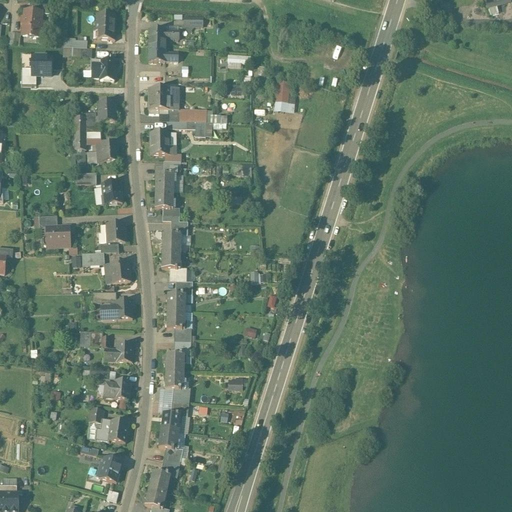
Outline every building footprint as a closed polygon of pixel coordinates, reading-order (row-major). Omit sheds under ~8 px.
[(508,0),(483,0),(487,10),(496,7),(510,4),(508,0)] [(52,6),(30,4),(30,14),(42,16),(51,17),(52,6)] [(496,7),(487,10),(489,18),(498,15),(496,7)] [(30,14),(25,14),(22,37),(39,39),(40,30),(42,30),(42,23),(41,23),(42,16),(30,14)] [(115,18),(97,17),(96,34),(98,34),(97,42),(114,43),(115,33),(114,33),(115,18)] [(195,20),(184,19),(184,29),(195,29),(195,20)] [(166,32),(150,32),(149,48),(165,48),(165,41),(166,33),(166,32)] [(179,33),(166,33),(165,41),(179,42),(179,33)] [(86,43),(76,43),(76,41),(64,41),(64,50),(81,50),(85,50),(86,43)] [(165,48),(149,48),(149,64),(165,64),(165,55),(165,48)] [(81,50),(64,50),(63,58),(80,59),(81,51),(81,50)] [(85,51),(81,51),(80,59),(91,59),(91,51),(85,51)] [(178,55),(165,55),(165,64),(178,64),(178,55)] [(229,57),(230,69),(242,69),(242,65),(249,65),(249,56),(229,57)] [(42,59),(32,59),(32,71),(31,79),(36,79),(40,79),(40,78),(52,78),(52,67),(52,68),(53,58),(42,58),(42,59)] [(115,64),(105,64),(105,61),(101,61),(101,62),(91,62),(90,73),(92,73),(92,80),(100,80),(100,82),(114,83),(115,64)] [(264,69),(254,68),(253,82),(271,83),(272,77),(263,76),(264,69)] [(36,79),(31,79),(32,71),(22,70),(21,88),(36,88),(36,79)] [(290,85),(278,84),(274,112),(293,115),(294,107),(287,106),(290,85)] [(179,91),(149,91),(148,113),(149,113),(149,116),(159,117),(159,113),(168,113),(178,113),(179,91)] [(115,104),(98,105),(99,120),(96,120),(96,126),(100,125),(116,125),(115,104)] [(207,113),(178,113),(168,113),(168,124),(187,125),(206,125),(207,113)] [(96,115),(84,116),(84,120),(86,120),(86,134),(100,134),(100,125),(96,126),(96,120),(96,115)] [(84,120),(74,120),(74,134),(86,134),(86,120),(84,120)] [(206,125),(187,125),(186,132),(195,132),(195,139),(205,140),(206,125)] [(86,134),(74,134),(74,153),(86,153),(86,134)] [(169,149),(169,135),(151,136),(151,158),(176,157),(176,149),(169,149)] [(117,146),(101,147),(102,158),(99,158),(99,165),(118,164),(117,146)] [(181,171),(164,170),(164,177),(156,177),(155,194),(173,194),(174,185),(171,185),(171,178),(180,178),(181,171)] [(96,175),(76,176),(76,183),(96,183),(96,175)] [(120,185),(102,187),(104,199),(102,199),(103,208),(122,205),(120,185)] [(173,194),(155,194),(155,211),(163,211),(162,218),(179,219),(180,211),(171,211),(171,203),(173,203),(173,194)] [(57,219),(39,220),(40,231),(46,231),(46,230),(58,230),(57,219)] [(124,226),(107,227),(107,236),(108,246),(118,246),(125,245),(124,226)] [(67,235),(65,232),(64,229),(58,230),(46,230),(46,231),(47,238),(45,239),(43,241),(43,247),(46,249),(50,249),(52,247),(55,250),(70,250),(69,235),(67,235)] [(188,231),(171,230),(171,237),(163,237),(162,254),(180,254),(181,245),(178,245),(178,238),(187,238),(188,231)] [(118,246),(108,246),(100,246),(101,256),(104,255),(119,255),(118,246)] [(0,250),(0,258),(6,259),(13,260),(14,252),(0,250)] [(180,254),(162,254),(162,271),(170,272),(169,279),(186,279),(186,271),(178,271),(178,264),(180,264),(180,254)] [(101,256),(82,256),(82,268),(105,268),(105,267),(104,255),(101,256)] [(128,264),(111,266),(105,267),(105,268),(107,287),(130,284),(128,264)] [(268,284),(268,274),(251,275),(252,285),(268,284)] [(192,291),(176,290),(175,297),(167,297),(167,314),(185,315),(185,306),(183,306),(183,298),(192,298),(192,291)] [(116,295),(92,295),(93,305),(111,305),(116,304),(116,295)] [(116,304),(111,305),(111,311),(101,311),(102,323),(117,323),(116,304)] [(116,304),(117,323),(132,322),(132,304),(116,304)] [(185,315),(167,314),(167,332),(174,332),(174,339),(191,339),(191,331),(182,331),(183,324),(185,324),(185,315)] [(72,341),(80,341),(79,324),(71,325),(72,341)] [(249,328),(245,336),(255,341),(259,333),(249,328)] [(103,335),(90,334),(90,346),(102,346),(102,340),(103,340),(103,335)] [(103,340),(102,340),(102,346),(90,346),(90,350),(109,350),(109,340),(103,340)] [(133,348),(117,347),(117,353),(104,353),(104,364),(117,364),(117,365),(132,365),(133,348)] [(174,357),(166,357),(166,374),(184,375),(184,365),(182,365),(182,358),(191,358),(191,350),(174,350),(174,357)] [(110,374),(98,373),(97,381),(110,382),(110,374)] [(184,375),(166,374),(165,391),(173,392),(173,398),(190,399),(190,391),(181,391),(181,383),(184,384),(184,375)] [(244,392),(244,380),(229,381),(229,393),(244,392)] [(131,385),(115,383),(114,388),(106,387),(104,400),(113,401),(129,403),(131,385)] [(171,417),(163,416),(161,433),(179,435),(180,426),(177,426),(178,418),(187,420),(188,412),(171,410),(171,417)] [(103,413),(92,411),(89,424),(101,426),(102,422),(103,413)] [(109,443),(112,423),(102,422),(101,426),(100,432),(97,432),(95,443),(110,445),(110,443),(109,443)] [(128,425),(112,423),(109,443),(110,443),(125,446),(128,425)] [(179,435),(161,433),(158,450),(166,451),(165,458),(181,460),(183,452),(174,451),(175,444),(178,444),(179,435)] [(99,452),(82,448),(80,455),(97,459),(99,452)] [(181,460),(165,458),(163,463),(180,466),(181,460)] [(122,464),(105,460),(102,470),(99,470),(97,479),(100,479),(100,481),(116,485),(122,464)] [(180,466),(163,463),(162,469),(179,473),(180,466)] [(161,476),(153,474),(149,491),(167,495),(169,486),(166,486),(168,478),(177,480),(179,473),(162,469),(161,476)] [(17,488),(0,487),(0,494),(16,495),(17,495),(17,488)] [(167,495),(149,491),(145,508),(153,510),(151,511),(166,511),(160,510),(162,503),(165,504),(167,495)] [(108,501),(118,503),(120,495),(111,492),(108,501)] [(0,494),(0,511),(17,511),(18,504),(21,504),(21,495),(17,495),(16,495),(0,494)]
